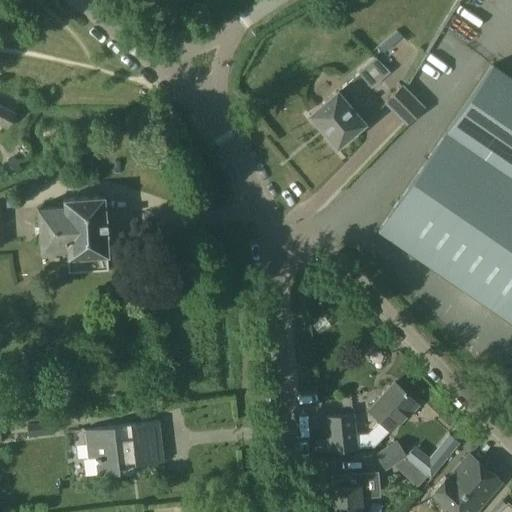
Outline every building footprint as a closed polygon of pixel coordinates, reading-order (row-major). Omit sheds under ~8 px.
[(376,86),(393,71),(378,55),(361,70),(376,86)] [(511,79),(493,66),(379,231),(511,322),(511,79)] [(385,104),(405,124),(422,107),(402,87),(385,104)] [(336,92),(308,116),(335,147),(363,124),(336,92)] [(13,113),(0,106),(0,124),(6,128),(13,113)] [(9,176),(21,169),(14,156),(1,163),(9,176)] [(37,207),(40,250),(66,249),(67,271),(106,268),(105,254),(106,254),(102,196),(62,198),(63,205),(37,207)] [(368,410),(380,422),(390,431),(404,416),(405,418),(418,405),(395,383),(368,410)] [(357,449),(355,436),(353,414),(325,417),(329,452),(357,449)] [(159,436),(157,423),(159,422),(159,421),(84,431),(84,432),(85,432),(87,445),(86,446),(88,460),(95,459),(95,464),(97,463),(98,475),(97,476),(97,477),(119,474),(119,473),(118,473),(117,465),(136,462),(136,464),(135,464),(135,466),(164,462),(162,447),(158,448),(157,437),(161,437),(160,435),(159,436)] [(53,435),(52,423),(28,426),(29,439),(53,435)] [(406,456),(397,442),(376,454),(385,469),(406,456)] [(445,477),(431,492),(454,511),(474,511),(500,482),(469,455),(448,479),(445,477)] [(430,477),(439,467),(428,458),(420,468),(430,477)] [(330,488),(332,511),(359,511),(359,498),(378,496),(376,473),(330,477),(330,478),(332,478),(332,488),(330,488)] [(511,511),(511,499),(509,496),(497,511),(511,511)]
